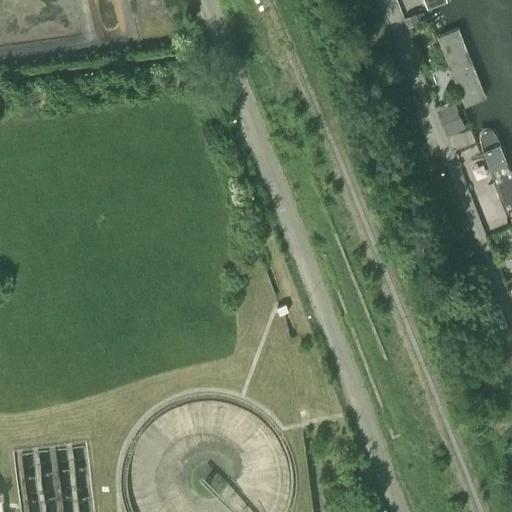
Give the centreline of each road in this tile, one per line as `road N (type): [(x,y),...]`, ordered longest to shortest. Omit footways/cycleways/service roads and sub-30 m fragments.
road 1 (unclassified): [(396,511),(211,0)]
road 2 (residential): [(511,346),(378,0)]
